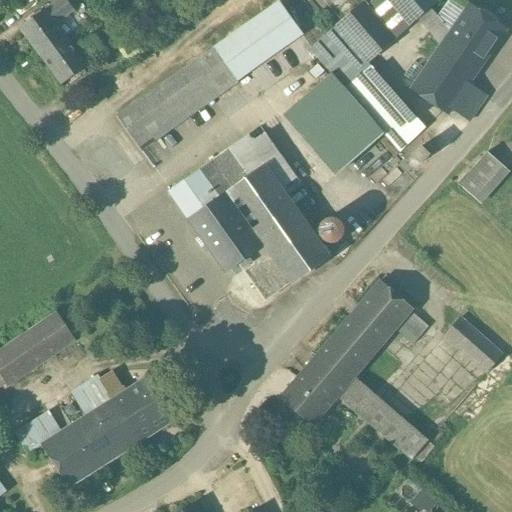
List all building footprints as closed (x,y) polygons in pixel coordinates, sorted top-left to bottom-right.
[(67,0),(58,0),(20,28),(41,57),(68,38),(57,23),(75,10),(67,0)] [(404,27),(380,0),(376,0),(368,7),(393,36),(404,27)] [(438,2),(435,0),(387,0),(410,26),(417,20),(441,46),(448,36),(450,32),(430,9),(438,2)] [(368,7),(364,2),(336,26),(336,27),(368,64),(396,40),(393,36),(368,7)] [(279,3),(214,51),(237,83),(303,37),(279,3)] [(507,30),(469,4),(450,32),(448,36),(485,62),(507,30)] [(368,64),(336,27),(310,49),(400,152),(424,130),(368,64)] [(146,30),(127,45),(136,56),(155,42),(146,30)] [(485,62),(448,36),(441,46),(411,89),(449,115),(452,110),(469,85),(485,62)] [(75,48),(68,38),(41,57),(62,85),(107,53),(96,38),(87,45),(84,41),(75,48)] [(214,51),(197,63),(215,88),(220,95),(237,83),(214,51)] [(197,63),(118,120),(142,154),(154,145),(148,137),(215,88),(197,63)] [(384,135),(331,74),(295,104),(348,166),(384,135)] [(487,97),(469,85),(452,110),(469,122),(487,97)] [(245,140),(212,162),(233,191),(265,168),(245,140)] [(431,158),(422,148),(416,152),(412,156),(422,167),(426,163),(431,158)] [(488,152),(459,185),(480,204),(509,171),(488,152)] [(212,162),(169,192),(190,222),(233,191),(212,162)] [(328,260),(265,168),(233,191),(190,222),(226,273),(238,264),(251,282),(276,265),(291,286),(328,260)] [(339,223),(332,221),(325,223),(320,230),(320,237),(325,243),(332,245),(339,243),(344,237),(344,229),(339,223)] [(383,281),(308,368),(341,397),(358,378),(402,327),(408,319),(415,312),(416,310),(383,281)] [(431,326),(415,312),(408,319),(424,333),(431,326)] [(57,317),(0,355),(0,377),(5,386),(7,389),(75,343),(57,317)] [(424,333),(408,319),(402,327),(418,341),(424,333)] [(503,356),(461,319),(446,336),(487,373),(503,356)] [(341,397),(308,368),(281,398),(315,427),(341,397)] [(156,372),(123,393),(111,374),(101,381),(112,400),(114,399),(142,443),(184,417),(156,372)] [(98,376),(71,393),(86,417),(112,400),(101,381),(98,376)] [(433,439),(358,378),(341,397),(414,459),(433,439)] [(61,432),(42,445),(69,488),(142,443),(114,399),(112,400),(86,417),(61,432)] [(49,412),(15,433),(28,455),(42,445),(61,432),(49,412)]
